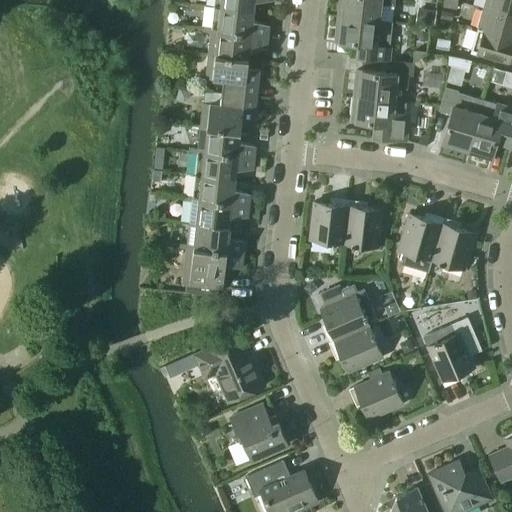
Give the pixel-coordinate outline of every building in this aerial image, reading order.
[(214,0),(214,6),(253,11),(254,1),(271,0),(214,0)] [(339,0),(338,16),(378,21),(380,5),(394,6),(394,0),(339,0)] [(443,0),(443,7),(456,9),(457,0),(455,0),(443,0)] [(511,0),(485,0),(483,8),(511,16),(511,0)] [(214,6),(211,28),(211,30),(267,36),(268,25),(252,20),(253,11),(214,6)] [(477,29),(511,39),(511,16),(483,8),(477,29)] [(338,16),(335,42),(359,44),(357,57),(388,60),(392,22),(378,21),(338,16)] [(210,33),(208,54),(248,58),(249,49),(266,48),(267,36),(211,30),(211,28),(207,27),(206,32),(210,33)] [(471,50),(508,61),(511,47),(511,39),(477,29),(471,50)] [(435,48),(448,50),(450,40),(437,38),(435,48)] [(223,80),(221,93),(256,97),(259,69),(247,68),(248,58),(208,54),(205,79),(223,80)] [(354,95),(405,101),(408,76),(412,77),(414,63),(389,60),(388,73),(357,70),(354,95)] [(441,144),(466,152),(481,99),(457,92),(458,91),(445,87),(438,111),(450,114),(441,144)] [(203,103),(200,127),(240,132),(241,122),(253,124),(256,97),(221,93),(220,105),(203,103)] [(373,137),(405,140),(407,127),(403,126),(405,101),(354,95),(351,122),(375,124),(373,137)] [(466,152),(491,159),(497,141),(509,144),(511,132),(511,108),(481,99),(466,152)] [(200,127),(198,149),(197,151),(254,158),(255,146),(239,141),(240,132),(200,127)] [(197,154),(195,175),(234,179),(235,170),(252,169),(254,158),(197,151),(198,149),(194,148),(193,153),(197,154)] [(192,199),(248,205),(250,193),(233,189),(234,179),(195,175),(192,196),(192,199)] [(192,201),(189,223),(229,227),(230,218),(247,217),(248,205),(192,199),(192,196),(188,196),(188,201),(192,201)] [(343,243),(348,200),(335,199),(334,204),(313,202),(309,240),(332,242),(332,244),(335,244),(335,243),(343,243)] [(354,245),(378,247),(382,209),(360,207),(361,202),(348,200),(343,243),(351,244),(351,246),(354,246),(354,245)] [(431,260),(443,218),(430,214),(429,219),(408,213),(398,250),(405,252),(402,264),(428,271),(431,260)] [(441,263),(464,269),(475,233),(454,227),(455,222),(443,218),(431,260),(438,262),(438,264),(441,264),(441,263)] [(187,247),(243,253),(244,241),(228,237),(229,227),(189,223),(187,244),(187,247)] [(218,288),(222,288),(225,265),(241,267),(243,253),(187,247),(187,244),(183,244),(182,248),(186,249),(182,284),(186,284),(218,288)] [(186,284),(185,293),(217,296),(218,288),(186,284)] [(326,306),(320,309),(328,328),(324,330),(329,342),(368,325),(365,318),(374,314),(364,289),(355,293),(351,286),(340,291),(338,286),(320,293),(326,306)] [(422,336),(444,386),(456,380),(454,376),(474,367),(469,355),(481,350),(467,317),(422,336)] [(339,352),(347,372),(382,357),(373,335),(374,334),(373,332),(372,332),(368,325),(329,342),(334,354),(339,352)] [(216,372),(228,400),(263,385),(254,365),(250,367),(237,337),(195,355),(205,377),(216,372)] [(370,379),(349,388),(351,393),(352,395),(354,401),(359,399),(367,419),(403,404),(393,382),(395,381),(394,378),(392,379),(389,371),(382,374),(379,367),(367,372),(370,379)] [(242,439),(251,460),(287,444),(277,421),(271,424),(262,403),(230,417),(240,440),(242,439)] [(489,456),(500,480),(511,474),(511,436),(506,439),(509,447),(489,456)] [(292,511),(317,501),(309,483),(308,483),(302,470),(290,475),(283,460),(245,476),(254,496),(261,493),(269,511),(292,511)] [(428,473),(444,511),(458,511),(491,498),(478,468),(477,468),(477,469),(466,473),(462,472),(458,461),(458,460),(428,473)] [(389,511),(427,511),(416,487),(396,496),(389,511)]
